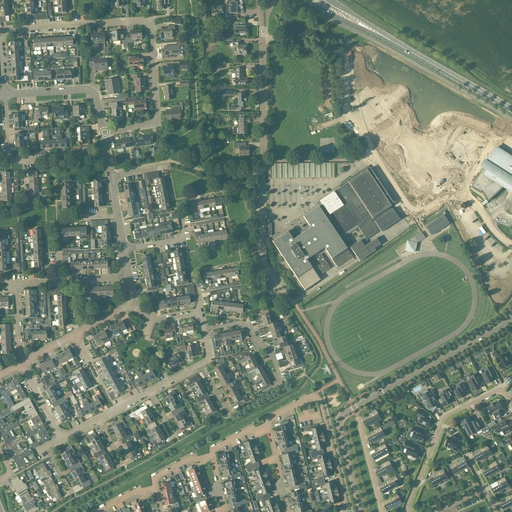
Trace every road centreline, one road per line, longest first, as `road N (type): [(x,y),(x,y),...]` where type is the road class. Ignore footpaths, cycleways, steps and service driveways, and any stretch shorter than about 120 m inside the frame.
road 1 (residential): [(511,246),(462,196),(408,206),(348,114),(345,55),(262,38)]
road 2 (residential): [(102,132),(155,120),(149,24),(0,30)]
road 3 (unclassified): [(360,511),(339,415),(511,316)]
road 4 (residential): [(262,38),(263,258),(290,304),(298,299)]
road 5 (residential): [(22,363),(18,286),(128,277)]
road 6 (residential): [(409,511),(442,419),(496,390),(511,406)]
road 7 (residential): [(268,424),(309,396),(319,399),(345,509)]
road 8 (secondary): [(511,109),(390,40)]
road 9 (unclassified): [(102,132),(88,90),(4,94)]
road 10 (unclassified): [(124,250),(102,132)]
